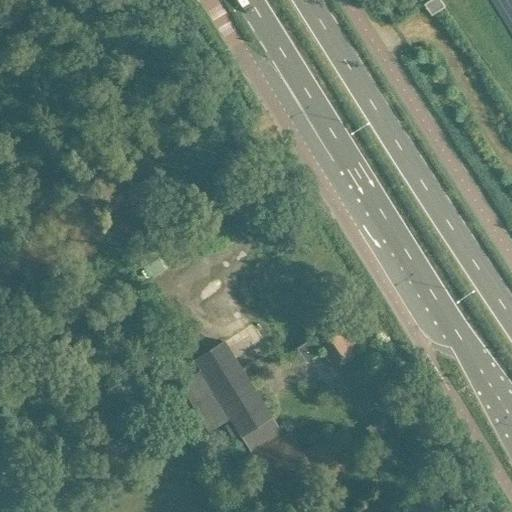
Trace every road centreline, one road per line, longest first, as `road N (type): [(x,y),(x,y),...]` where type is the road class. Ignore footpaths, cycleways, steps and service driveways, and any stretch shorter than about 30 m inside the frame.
road 1 (primary): [(511,317),(308,0)]
road 2 (primary): [(346,161),(511,416)]
road 3 (unclassified): [(511,252),(345,0)]
road 4 (unclassified): [(205,0),(296,143),(346,161)]
road 5 (track): [(377,48),(416,26),(439,32),(511,161)]
road 6 (primary): [(244,0),(346,161)]
